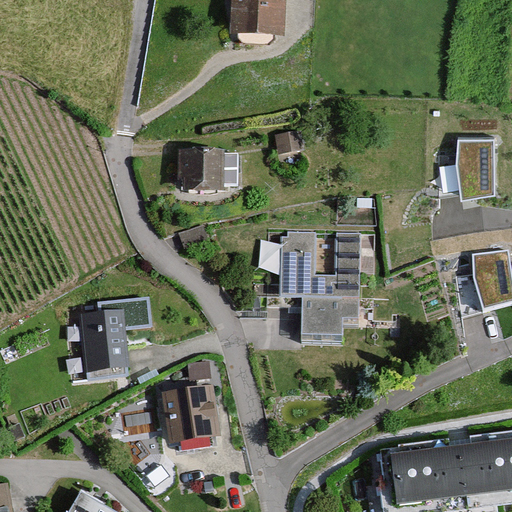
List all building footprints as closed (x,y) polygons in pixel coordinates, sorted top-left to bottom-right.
[(285,0),(230,0),(230,42),(285,44),(285,0)] [(495,198),(492,139),(459,139),(457,168),(464,204),(495,198)] [(223,156),(177,156),(177,200),(223,200),(223,156)] [(316,236),(282,235),(281,301),(302,301),(301,347),(342,348),(342,329),(358,329),(359,237),(337,237),(336,278),(315,278),(316,236)] [(511,307),(511,283),(506,249),(474,253),(475,281),(486,316),(511,307)] [(122,319),(76,322),(80,383),(126,380),(122,319)] [(211,394),(160,400),(167,452),(217,445),(211,394)] [(449,447),(381,453),(384,489),(380,489),(381,511),(495,511),(496,511),(511,508),(511,439),(470,443),(471,455),(450,457),(449,447)] [(0,511),(12,511),(8,490),(0,491),(0,511)] [(114,511),(81,492),(69,511),(114,511)]
